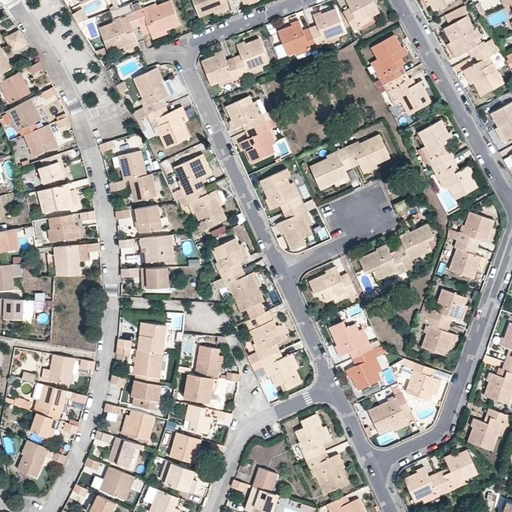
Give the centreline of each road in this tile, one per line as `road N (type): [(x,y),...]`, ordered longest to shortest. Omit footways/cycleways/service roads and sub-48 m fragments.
road 1 (residential): [(45,511),(76,460),(100,375),(111,315),(110,254),(74,106),(8,0)]
road 2 (residential): [(306,0),(185,54),(280,271)]
road 3 (residential): [(368,460),(431,438),(444,423),(511,220)]
road 4 (residential): [(511,200),(397,0)]
road 5 (residential): [(333,388),(245,432),(210,511)]
road 6 (residential): [(280,271),(333,388)]
road 7 (residential): [(280,271),(369,232),(359,210)]
